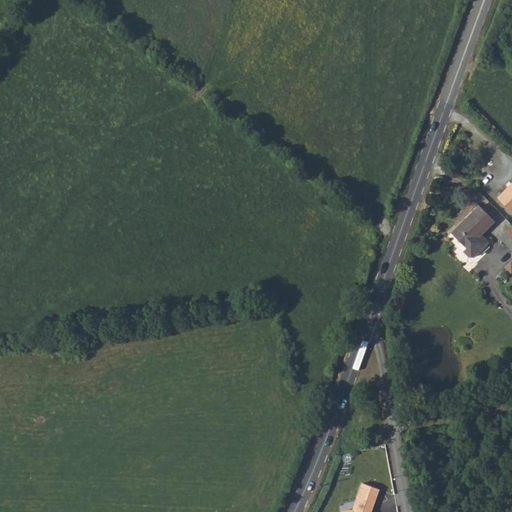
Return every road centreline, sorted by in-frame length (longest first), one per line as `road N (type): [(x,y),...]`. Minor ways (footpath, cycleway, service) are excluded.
road 1 (secondary): [(484,0),(368,321)]
road 2 (track): [(375,0),(375,168),(383,226),(397,239)]
road 3 (secondary): [(368,321),(294,511)]
road 4 (track): [(389,428),(511,392)]
